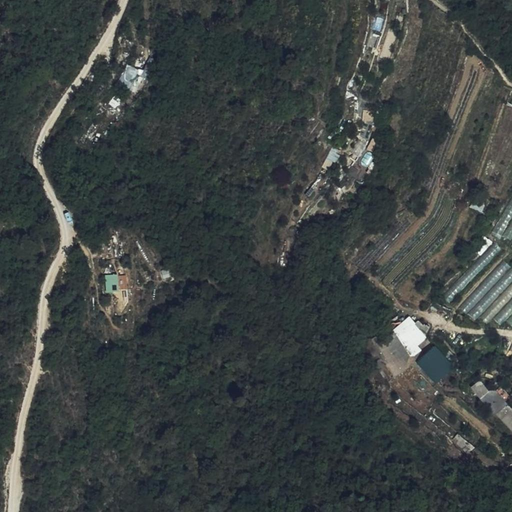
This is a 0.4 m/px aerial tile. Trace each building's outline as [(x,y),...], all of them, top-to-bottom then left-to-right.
[(128,89),(137,72),(127,66),(118,84),(128,89)] [(511,266),(507,260),(490,274),(496,282),(465,306),(475,319),(481,314),(487,322),(495,316),(501,324),(509,318),(511,321),(511,266)] [(107,291),(120,290),(119,273),(106,274),(107,291)] [(412,316),(373,343),(394,372),(403,365),(398,358),(410,349),(411,352),(429,340),(412,316)] [(417,362),(438,383),(456,365),(435,344),(417,362)] [(483,379),(478,374),(475,377),(476,379),(474,381),(496,408),(510,396),(499,383),(491,382),(486,377),(483,379)]
